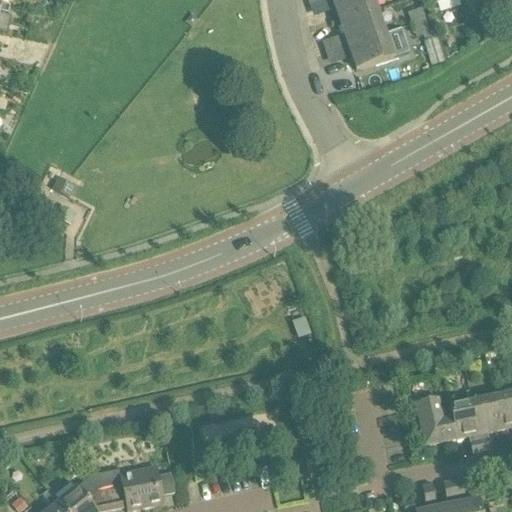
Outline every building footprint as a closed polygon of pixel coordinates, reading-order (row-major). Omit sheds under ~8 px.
[(0,0),(0,9),(9,11),(10,7),(2,6),(2,0),(0,0)] [(372,0),(330,0),(339,25),(377,12),(372,0)] [(407,15),(411,27),(425,22),(421,10),(407,15)] [(377,12),(339,25),(347,49),(385,36),(377,12)] [(425,22),(411,27),(416,40),(430,36),(425,22)] [(484,42),(498,35),(494,25),(480,30),(484,42)] [(385,36),(347,49),(355,74),(393,61),(385,36)] [(444,62),(437,40),(424,44),(432,67),(444,62)] [(68,202),(69,201),(75,190),(57,181),(51,192),(51,193),(68,202)] [(43,215),(49,203),(38,198),(32,210),(43,215)] [(55,220),(69,227),(74,217),(60,210),(55,220)] [(299,342),(310,338),(304,323),(293,327),(299,342)] [(511,396),(491,401),(498,434),(510,431),(511,440),(511,396)] [(415,406),(424,449),(456,442),(449,410),(439,412),(437,401),(415,406)] [(491,401),(470,405),(481,454),(490,452),(486,436),(498,434),(491,401)] [(470,405),(449,410),(456,442),(468,440),(471,456),(481,454),(470,405)] [(120,473),(105,476),(112,511),(116,511),(125,510),(125,511),(143,511),(164,508),(162,499),(175,497),(171,476),(158,479),(156,471),(120,478),(120,473)] [(97,474),(57,505),(57,506),(62,511),(112,511),(105,476),(100,477),(97,474)] [(461,482),(451,485),(457,511),(479,511),(478,503),(466,505),(461,482)] [(436,511),(435,511),(434,511),(457,511),(451,485),(442,486),(447,509),(436,511)] [(434,511),(435,511),(436,511),(431,489),(421,491),(425,511),(434,511)] [(51,510),(48,511),(62,511),(57,506),(57,505),(48,493),(42,498),(51,510)] [(28,511),(20,502),(12,508),(14,511),(28,511)]
